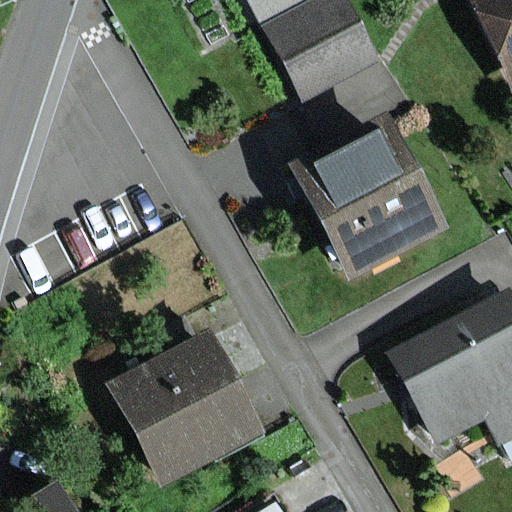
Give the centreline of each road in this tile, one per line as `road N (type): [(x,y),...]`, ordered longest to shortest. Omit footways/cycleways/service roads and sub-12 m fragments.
road 1 (residential): [(76,0),(382,511)]
road 2 (residential): [(50,0),(0,142)]
